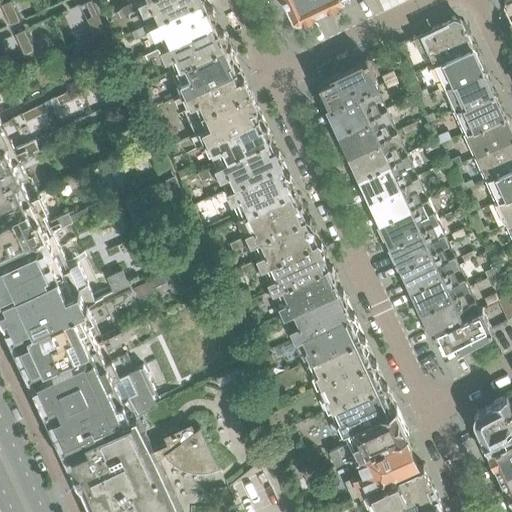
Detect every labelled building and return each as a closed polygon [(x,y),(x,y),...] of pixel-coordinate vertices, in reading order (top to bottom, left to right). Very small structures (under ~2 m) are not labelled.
[(11,0),(8,0),(1,4),(5,14),(16,10),(11,0)] [(140,0),(151,23),(198,0),(140,0)] [(162,46),(214,21),(216,17),(217,17),(212,7),(211,8),(207,6),(204,0),(198,0),(151,23),(162,46)] [(284,0),(285,2),(288,8),(293,19),(299,21),(342,0),(284,0)] [(118,17),(135,9),(131,2),(114,11),(118,17)] [(96,9),(84,14),(94,34),(105,29),(96,9)] [(16,10),(5,14),(10,24),(20,20),(16,10)] [(470,43),(470,40),(468,36),(465,33),(464,31),(465,30),(460,20),(454,18),(448,21),(448,22),(441,25),(440,24),(435,27),(434,28),(415,37),(414,37),(412,38),(420,55),(424,53),(430,65),(471,45),(470,43)] [(177,68),(225,45),(227,41),(228,40),(227,38),(223,31),(222,31),(218,30),(214,21),(162,46),(173,70),(177,68)] [(146,33),(142,26),(132,31),(136,38),(146,33)] [(25,29),(14,33),(19,43),(29,39),(25,29)] [(29,39),(19,43),(24,53),(34,48),(29,39)] [(173,97),(236,68),(232,60),(234,56),(235,56),(230,46),(229,46),(225,45),(177,68),(182,80),(177,83),(182,93),(173,97)] [(481,68),(480,65),(477,59),(477,56),(475,52),(473,50),(472,48),(473,47),(472,45),(471,45),(430,65),(441,88),(481,68)] [(34,48),(24,53),(28,63),(38,58),(34,48)] [(380,86),(379,84),(367,59),(323,80),(324,82),(322,87),(320,88),(330,109),(377,87),(380,86)] [(258,106),(251,92),(244,75),(236,79),(232,71),(239,68),(239,69),(240,68),(240,67),(236,68),(173,97),(179,109),(183,107),(195,131),(191,133),(196,144),(258,116),(262,114),(261,113),(260,113),(260,114),(253,117),(250,110),(258,106)] [(492,91),(491,88),(488,82),(488,79),(486,75),(483,73),(482,70),(484,70),(482,68),(481,68),(441,88),(451,111),(494,91),(493,90),(492,91)] [(396,75),(393,70),(382,75),(384,81),(396,75)] [(399,82),(396,75),(384,81),(387,87),(399,82)] [(81,84),(55,96),(60,105),(85,93),(81,84)] [(341,129),(387,107),(377,87),(330,109),(338,126),(341,128),(341,129)] [(429,93),(426,88),(415,93),(418,98),(429,93)] [(502,114),(501,111),(498,105),(498,102),(497,98),(494,95),(493,93),(494,92),(494,91),(451,111),(462,133),(504,114),(504,113),(502,114)] [(406,105),(403,99),(392,105),(395,111),(406,105)] [(0,121),(21,112),(17,102),(0,109),(0,121)] [(397,130),(387,107),(341,129),(345,138),(345,141),(348,149),(351,151),(352,152),(397,130)] [(511,134),(509,128),(509,125),(507,121),(504,118),(503,116),(505,115),(504,114),(462,133),(473,156),(511,138),(511,134)] [(218,162),(270,139),(271,134),(267,125),(266,126),(262,124),(258,116),(196,144),(197,146),(205,142),(209,152),(213,150),(218,162)] [(417,128),(414,122),(403,127),(405,133),(417,128)] [(0,166),(39,149),(42,147),(40,141),(37,143),(35,139),(18,147),(20,151),(17,152),(10,137),(5,140),(0,129),(0,166)] [(407,152),(397,130),(352,152),(355,160),(355,163),(359,171),(362,173),(362,174),(407,152)] [(448,130),(435,136),(436,139),(438,144),(451,138),(448,130)] [(511,138),(473,156),(483,179),(511,166),(511,138)] [(226,189),(281,164),(281,163),(282,158),(279,151),(278,151),(274,148),(270,139),(218,162),(215,163),(226,189)] [(0,209),(30,196),(22,177),(27,174),(22,163),(25,161),(27,166),(44,158),(39,149),(0,166),(0,209)] [(372,196),(417,174),(407,152),(362,174),(366,182),(365,186),(369,193),(372,195),(372,196)] [(462,162),(459,154),(446,160),(449,167),(462,162)] [(120,155),(100,164),(104,174),(124,164),(120,155)] [(133,161),(124,165),(134,185),(142,181),(133,161)] [(236,212),(295,186),(289,174),(285,171),(281,164),(226,189),(236,212)] [(193,174),(189,165),(177,170),(182,180),(193,174)] [(511,166),(483,179),(494,202),(511,193),(511,166)] [(212,174),(208,167),(198,172),(201,180),(212,174)] [(177,217),(186,213),(191,210),(175,174),(161,181),(177,217)] [(428,197),(417,174),(372,196),(375,203),(374,204),(381,219),(428,197)] [(460,190),(474,183),(472,179),(464,182),(463,179),(456,182),(460,190)] [(305,216),(304,213),(302,209),(301,207),(302,202),(299,194),(295,186),(236,212),(239,217),(250,242),(305,216)] [(511,193),(494,202),(504,225),(511,221),(511,193)] [(0,254),(73,221),(105,206),(100,197),(52,219),(54,223),(51,225),(45,212),(39,215),(30,196),(0,209),(0,254)] [(438,219),(428,197),(381,219),(388,234),(389,233),(393,240),(438,219)] [(480,208),(477,202),(468,207),(471,213),(480,208)] [(455,211),(452,205),(441,210),(444,216),(455,211)] [(202,249),(186,213),(177,217),(175,218),(191,254),(202,249)] [(261,265),(317,240),(315,237),(313,233),(314,233),(312,231),(313,226),(313,225),(310,218),(305,216),(250,242),(261,265)] [(449,242),(439,220),(438,219),(393,240),(393,241),(393,245),(396,252),(399,254),(403,262),(449,242)] [(0,298),(69,264),(55,236),(58,235),(60,239),(78,230),(73,221),(0,254),(0,298)] [(491,231),(488,224),(479,229),(482,236),(491,231)] [(465,234),(463,228),(452,233),(454,239),(465,234)] [(245,244),(241,236),(229,242),(233,250),(245,244)] [(272,289),(328,264),(327,261),(326,261),(324,257),(325,257),(324,255),(324,250),(324,249),(321,242),(317,240),(261,265),(272,289)] [(459,264),(449,242),(403,262),(403,263),(403,267),(407,274),(409,276),(413,284),(459,264)] [(476,256),(473,250),(462,255),(464,261),(476,256)] [(256,268),(252,260),(241,265),(244,273),(256,268)] [(94,299),(77,261),(69,264),(0,298),(0,307),(13,336),(94,299)] [(284,314),(339,288),(338,285),(337,286),(335,282),(336,281),(335,279),(335,274),(336,274),(332,266),(328,264),(272,289),(284,314)] [(469,286),(459,264),(413,284),(414,286),(413,289),(417,297),(420,299),(423,307),(469,286)] [(122,268),(107,276),(114,291),(129,283),(122,268)] [(503,282),(511,277),(511,273),(511,272),(500,277),(503,282)] [(163,273),(149,279),(152,287),(167,281),(163,273)] [(211,275),(185,287),(191,299),(217,287),(211,275)] [(149,279),(134,286),(139,298),(154,291),(152,287),(149,279)] [(434,329),(479,308),(469,286),(423,307),(424,308),(424,311),(427,319),(430,321),(434,329)] [(250,300),(245,288),(234,294),(240,305),(250,300)] [(297,335),(349,310),(349,309),(348,310),(346,306),(347,305),(346,303),(347,298),(343,290),(339,288),(284,314),(294,336),(297,335)] [(98,342),(88,322),(95,319),(91,312),(111,303),(109,298),(116,295),(114,291),(94,299),(13,336),(30,373),(98,342)] [(499,298),(496,292),(484,297),(487,304),(499,298)] [(449,352),(492,329),(482,306),(479,308),(434,329),(432,330),(441,350),(443,349),(448,351),(449,352)] [(360,336),(359,333),(357,329),(356,327),(356,326),(357,323),(358,322),(354,313),(353,313),(349,312),(350,311),(349,310),(297,335),(302,347),(300,348),(305,360),(308,359),(360,336),(360,335),(360,336)] [(262,324),(257,315),(253,317),(252,314),(245,317),(247,322),(251,329),(261,325),(262,324)] [(267,339),(261,325),(251,329),(257,343),(267,339)] [(319,383),(371,359),(370,357),(369,357),(368,353),(367,351),(367,350),(368,347),(369,346),(365,337),(364,337),(360,336),(308,359),(313,371),(311,372),(316,384),(319,383)] [(113,359),(107,361),(98,342),(30,373),(47,409),(120,375),(113,359)] [(274,361),(271,354),(268,355),(266,351),(263,353),(268,364),(274,361)] [(157,404),(152,394),(156,392),(143,365),(140,366),(135,357),(122,363),(127,372),(120,375),(47,409),(64,446),(137,413),(157,404)] [(327,408),(329,407),(382,383),(381,380),(380,381),(378,377),(379,377),(378,374),(379,370),(380,370),(376,360),(375,361),(371,359),(319,383),(324,395),(322,396),(327,408)] [(338,432),(341,431),(393,407),(396,406),(396,407),(397,407),(396,404),(395,405),(394,403),(392,400),(393,399),(392,398),(391,398),(389,398),(389,397),(390,394),(391,393),(386,384),(382,383),(329,407),(335,419),(333,420),(338,432)] [(511,407),(506,394),(480,408),(478,410),(475,413),(474,417),(475,421),(488,451),(511,439),(511,407)] [(335,465),(353,457),(404,434),(409,432),(408,431),(407,429),(406,429),(406,430),(406,431),(404,432),(404,431),(402,427),(402,421),(400,416),(395,412),(393,408),(394,408),(393,407),(341,431),(346,442),(329,450),(335,465)] [(182,511),(159,458),(166,453),(170,459),(177,465),(185,469),(193,471),(202,471),(210,470),(216,468),(219,467),(200,425),(195,429),(191,422),(164,435),(168,443),(154,450),(137,413),(64,446),(81,482),(94,511),(182,511)] [(411,448),(409,443),(406,439),(404,434),(353,457),(361,474),(354,478),(345,481),(352,496),(367,489),(419,466),(411,448)] [(504,475),(511,470),(511,439),(488,451),(494,464),(495,463),(499,464),(499,465),(504,475)] [(285,470),(278,456),(270,460),(276,474),(285,470)] [(401,511),(438,496),(423,464),(419,466),(367,489),(377,511),(401,511)] [(445,511),(438,496),(401,511),(445,511)]
